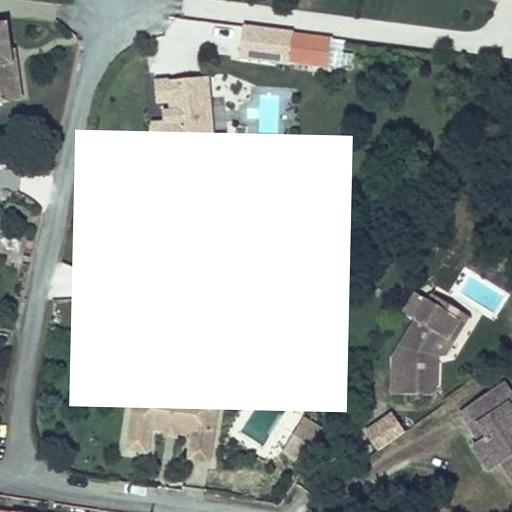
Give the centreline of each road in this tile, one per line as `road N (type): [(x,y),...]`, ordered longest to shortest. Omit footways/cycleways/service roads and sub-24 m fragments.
road 1 (residential): [(116,8),(86,54),(38,270),(9,473)]
road 2 (residential): [(266,509),(9,473)]
